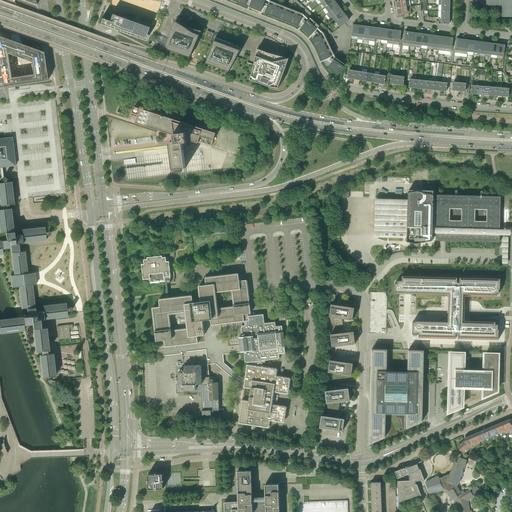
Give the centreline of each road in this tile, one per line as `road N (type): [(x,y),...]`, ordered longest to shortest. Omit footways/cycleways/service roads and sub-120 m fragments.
road 1 (residential): [(511,109),(343,87),(323,73),(297,32),(215,0)]
road 2 (primary): [(102,211),(283,186),(423,139)]
road 3 (primary): [(0,18),(253,109)]
road 4 (primary): [(251,100),(0,10)]
road 5 (primary): [(253,109),(284,144),(266,180),(101,202)]
road 6 (secondary): [(89,212),(110,452)]
road 7 (primary): [(387,127),(331,99),(296,38),(201,0)]
road 8 (primary): [(181,0),(297,48),(304,62),(299,87),(283,99),(251,100)]
road 9 (secondary): [(123,426),(102,211)]
road 10 (secondary): [(58,0),(89,212)]
road 11 (residential): [(361,459),(364,305),(355,291),(323,284)]
road 12 (primary): [(253,109),(423,139)]
road 13 (secondary): [(101,202),(83,39)]
road 14 (tertiary): [(123,453),(263,450)]
road 15 (primary): [(387,127),(251,100)]
road 16 (primary): [(511,135),(387,127)]
